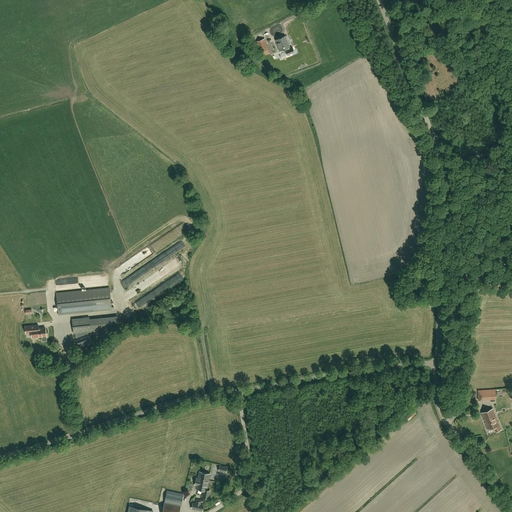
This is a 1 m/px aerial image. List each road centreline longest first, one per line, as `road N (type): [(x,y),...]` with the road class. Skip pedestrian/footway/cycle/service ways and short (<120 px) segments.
road 1 (unclassified): [(0,459),(212,395),(390,363),(435,364)]
road 2 (unclassified): [(435,364),(443,163)]
road 3 (unclassified): [(443,163),(378,0)]
road 4 (unclassified): [(511,510),(444,421),(435,364)]
